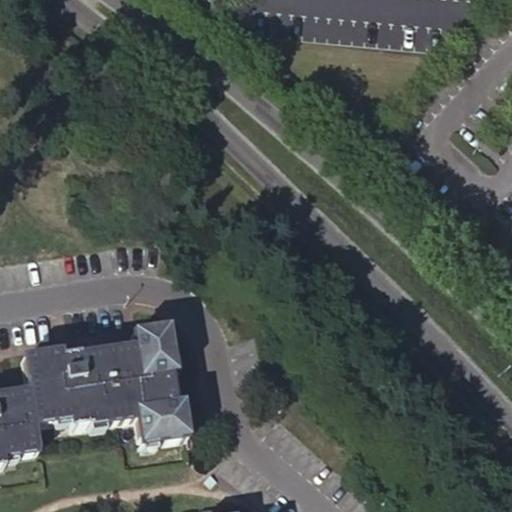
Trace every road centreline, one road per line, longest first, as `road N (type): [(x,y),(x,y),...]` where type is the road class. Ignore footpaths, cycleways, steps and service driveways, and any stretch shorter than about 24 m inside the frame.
road 1 (tertiary): [(85,0),(361,270),(511,432)]
road 2 (tertiary): [(511,335),(219,72),(98,0)]
road 3 (residential): [(315,511),(236,438),(217,349),(194,313),(142,292),(0,311)]
